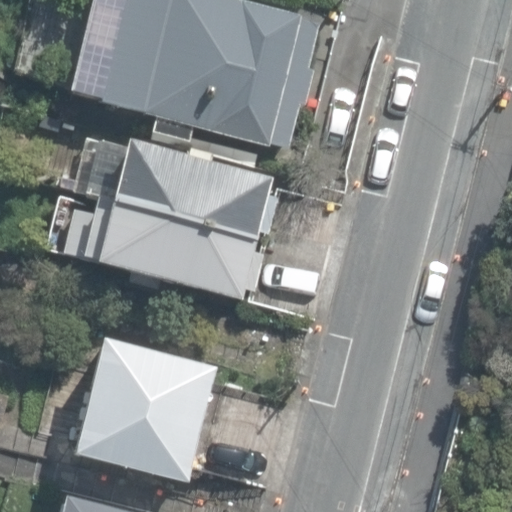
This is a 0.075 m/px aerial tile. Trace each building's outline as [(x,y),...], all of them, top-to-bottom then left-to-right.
[(267,145),(287,150),(299,106),(305,107),(314,72),(305,70),(316,25),(296,20),(297,16),(234,0),(123,0),(96,107),(149,121),(146,133),(187,144),(190,130),(265,149),(267,145)] [(121,143),(105,202),(254,241),(269,181),(204,163),(207,153),(180,146),(177,158),(121,143)] [(236,304),(254,241),(105,202),(93,198),(90,212),(73,208),(59,257),(236,304)] [(71,455),(183,482),(208,371),(99,345),(71,455)] [(0,427),(2,428),(9,398),(0,395),(0,427)] [(56,511),(103,511),(59,503),(56,511)]
